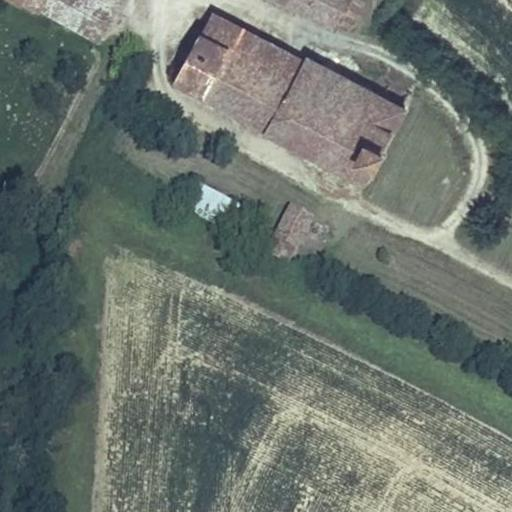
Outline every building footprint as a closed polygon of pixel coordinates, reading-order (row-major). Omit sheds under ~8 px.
[(36,0),(106,37),(126,0),(36,0)] [(301,0),(341,21),(344,18),(351,22),(362,0),(301,0)] [(224,6),(210,32),(282,73),(298,46),(224,6)] [(386,95),(298,46),(282,73),(210,32),(184,82),(370,181),(398,129),(375,115),(386,95)] [(410,108),(386,95),(375,115),(398,129),(410,108)] [(186,214),(232,235),(244,209),(198,188),(186,214)] [(283,232),(301,241),(313,219),(296,210),(283,232)] [(283,232),(269,256),(286,265),(301,241),(283,232)]
